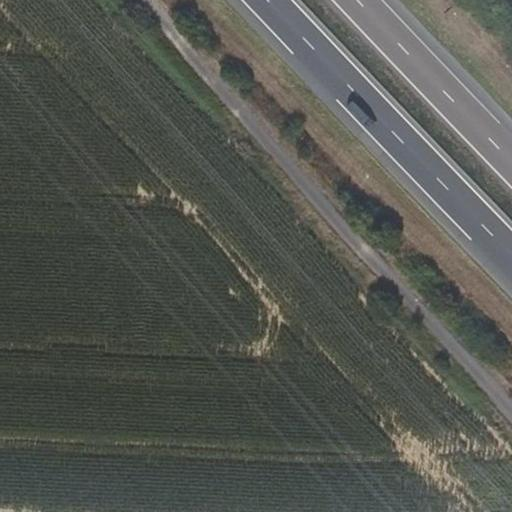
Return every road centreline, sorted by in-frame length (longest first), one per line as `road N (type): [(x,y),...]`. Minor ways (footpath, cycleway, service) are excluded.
road 1 (trunk): [(258,0),(511,254)]
road 2 (trunk): [(511,161),(362,0)]
